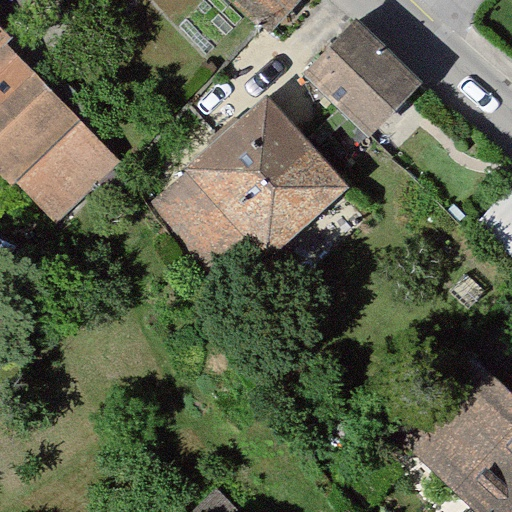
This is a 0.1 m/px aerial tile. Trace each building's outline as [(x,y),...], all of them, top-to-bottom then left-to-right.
[(298,0),(250,0),(276,24),(298,0)] [(362,11),(312,63),(377,126),(427,74),(362,11)] [(0,52),(14,40),(0,24),(0,52)] [(14,40),(0,52),(0,161),(56,221),(124,158),(14,40)] [(354,176),(269,87),(185,166),(269,255),(354,176)] [(448,485),(511,412),(511,399),(452,346),(381,425),(448,485)] [(511,511),(511,412),(448,485),(481,511),(511,511)]
